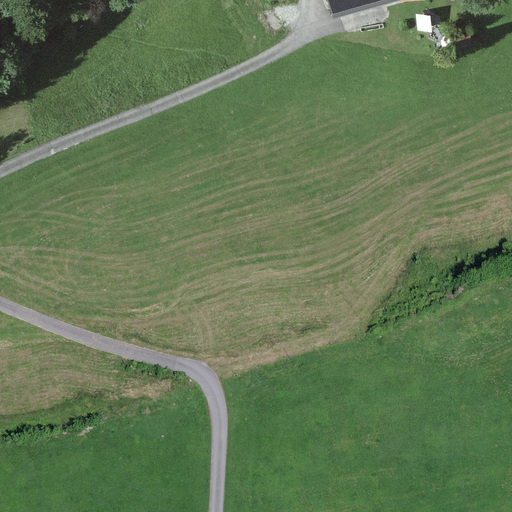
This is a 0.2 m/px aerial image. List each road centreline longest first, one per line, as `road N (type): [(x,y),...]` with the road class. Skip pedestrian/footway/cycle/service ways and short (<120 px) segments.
road 1 (track): [(216,511),(219,434),(209,382),(0,306)]
road 2 (track): [(0,176),(305,46)]
